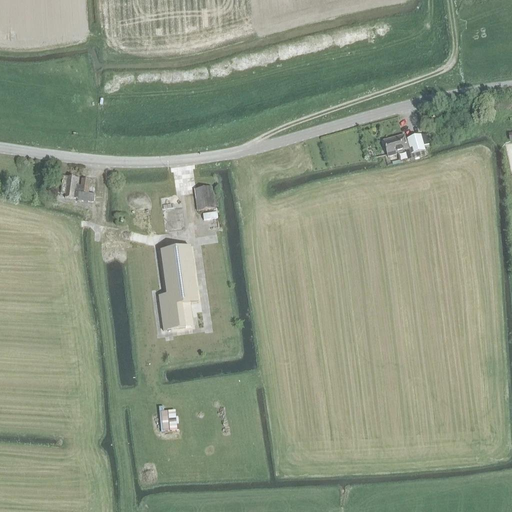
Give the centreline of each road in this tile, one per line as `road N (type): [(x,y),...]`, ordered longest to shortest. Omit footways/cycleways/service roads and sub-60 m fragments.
road 1 (tertiary): [(511,85),(192,159),(104,161),(0,148)]
road 2 (track): [(239,152),(291,123),(451,64),(448,0)]
